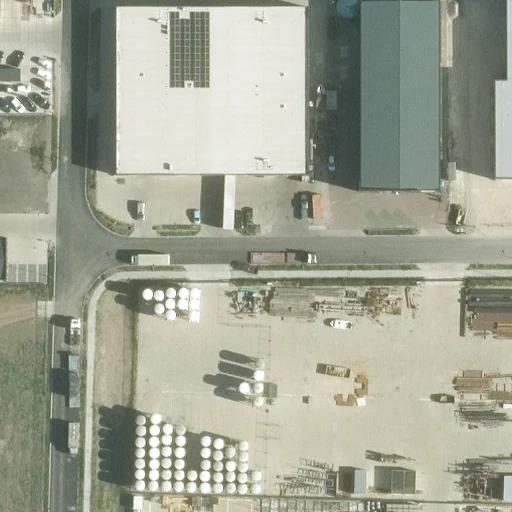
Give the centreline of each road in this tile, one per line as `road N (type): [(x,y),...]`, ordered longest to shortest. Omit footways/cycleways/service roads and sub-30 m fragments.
road 1 (unclassified): [(511,251),(71,252)]
road 2 (unclassified): [(61,511),(63,299),(71,252)]
road 3 (unclassified): [(71,252),(73,0)]
